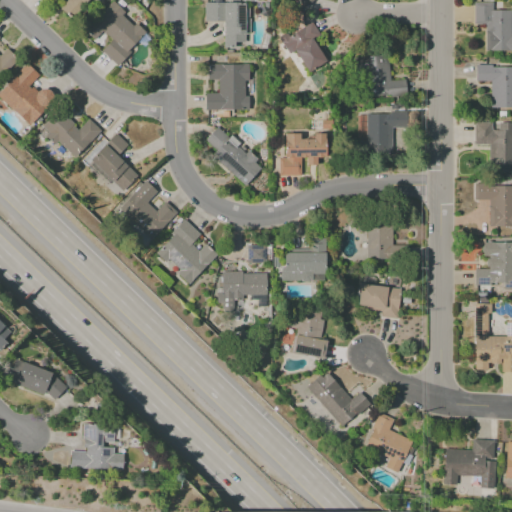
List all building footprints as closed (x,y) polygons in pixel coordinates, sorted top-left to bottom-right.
[(47,0),(89,0),(70,21),(59,10),(67,1),(65,0),(49,0),(49,1),(47,0)] [(314,0),(304,9),(297,0),(314,0)] [(473,0),(491,1),(491,10),(511,10),(511,52),(484,52),(484,25),(473,25),(473,0)] [(83,33),(114,2),(124,12),(122,15),(133,25),(135,23),(148,35),(117,66),(83,33)] [(204,3),(250,3),(250,49),(223,49),(223,22),(204,22),(204,3)] [(278,37),(287,32),(289,35),(312,21),(321,35),(316,38),(330,60),(308,74),(294,52),(289,55),(278,37)] [(0,53),(6,47),(21,62),(0,83),(0,53)] [(363,56),(387,54),(390,80),(406,78),(408,94),(368,99),(363,56)] [(0,92),(28,64),(41,76),(11,107),(0,96),(0,92)] [(204,64),(249,64),(249,81),(249,82),(246,82),(246,96),(251,96),(251,110),(204,110),(204,93),(217,93),(217,81),(204,81),(204,64)] [(475,65),(511,65),(511,107),(489,107),(489,82),(475,82),(475,65)] [(31,88),(50,105),(31,126),(12,109),(31,88)] [(40,130),(62,109),(80,127),(89,119),(102,132),(72,162),(40,130)] [(366,112),(406,112),(406,128),(392,128),(393,156),(366,156),(366,112)] [(474,122),(492,122),(491,129),(497,129),(497,122),(511,122),(511,171),(473,171),(474,122)] [(218,126),(229,136),(231,134),(240,143),(237,146),(245,153),(248,150),(258,159),(255,162),(261,168),(245,186),(201,144),(218,126)] [(90,161),(117,133),(129,144),(119,155),(140,176),(123,194),(90,161)] [(284,133),(300,133),(300,139),(313,139),(313,133),(325,133),(326,158),(317,158),(317,166),(307,166),(307,158),(300,158),(300,176),(280,176),(279,152),(285,152),(284,133)] [(145,181),(156,192),(147,202),(156,210),(165,200),(177,211),(150,239),(118,209),(145,181)] [(473,184),(511,183),(511,227),(488,227),(488,200),(473,200),(473,184)] [(356,217),(391,217),(392,261),(368,261),(368,231),(356,231),(356,217)] [(183,220),(199,235),(191,243),(199,250),(206,243),(219,256),(188,288),(152,253),(183,220)] [(272,255),(280,255),(280,253),(308,253),(308,235),(324,235),(324,275),(313,275),(313,280),(280,280),(280,269),(272,269),(272,255)] [(483,243),(511,243),(511,293),(504,293),(504,285),(490,285),(490,293),(474,293),(474,260),(483,260),(483,243)] [(247,245),(266,245),(266,264),(247,264),(247,245)] [(222,272),(241,272),(241,273),(266,273),(266,299),(222,299),(222,272)] [(360,285),(400,289),(398,318),(369,316),(370,307),(358,306),(360,285)] [(488,335),(505,335),(506,322),(511,322),(511,372),(501,373),(501,365),(487,365),(487,371),(474,371),(474,335),(474,304),(490,305),(490,314),(488,314),(488,335)] [(301,309),(326,315),(321,339),(295,334),(296,329),(287,327),(290,314),(299,316),(301,309)] [(0,350),(13,336),(0,323),(0,350)] [(296,336),(326,342),(323,359),(292,354),(296,336)] [(0,379),(57,399),(64,378),(13,361),(11,369),(4,366),(0,378),(0,379)] [(326,371),(351,400),(359,393),(369,403),(341,427),(307,387),(326,371)] [(379,413),(393,420),(389,429),(420,444),(404,477),(384,467),(388,458),(363,446),(363,445),(379,413)] [(68,469),(121,471),(122,454),(112,454),(112,447),(102,447),(102,443),(113,443),(114,425),(82,424),(81,451),(69,451),(68,469)] [(444,448),(471,449),(472,438),(494,440),(492,490),(480,489),(480,477),(456,476),(456,488),(442,487),(444,448)]
